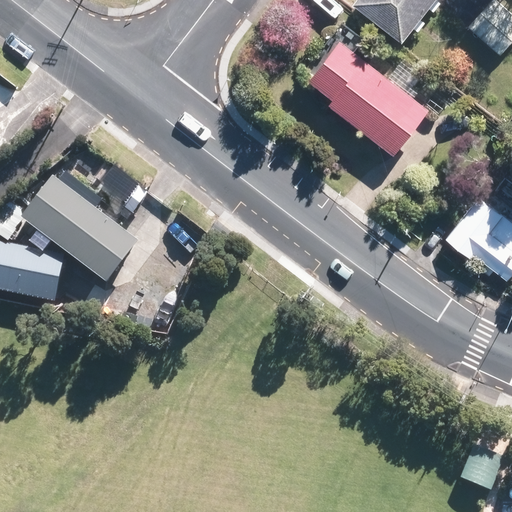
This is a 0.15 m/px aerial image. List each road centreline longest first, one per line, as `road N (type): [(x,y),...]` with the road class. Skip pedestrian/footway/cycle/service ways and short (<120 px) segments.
road 1 (residential): [(142,94),(431,314),(511,357)]
road 2 (residential): [(18,0),(142,94)]
